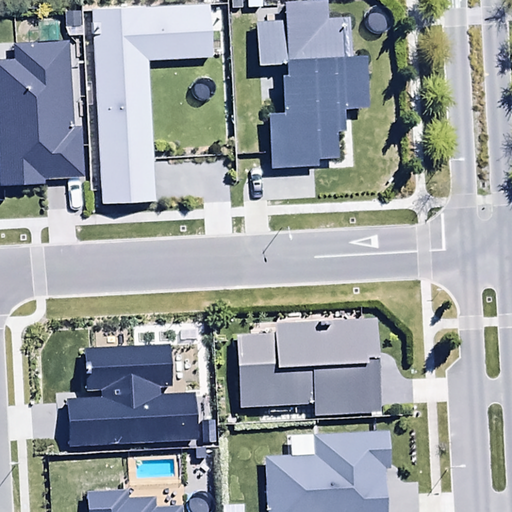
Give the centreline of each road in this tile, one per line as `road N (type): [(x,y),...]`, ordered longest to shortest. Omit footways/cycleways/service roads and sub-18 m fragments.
road 1 (residential): [(466,249),(0,273)]
road 2 (residential): [(478,511),(466,249)]
road 3 (residential): [(466,249),(452,0)]
road 4 (residential): [(494,0),(508,247)]
